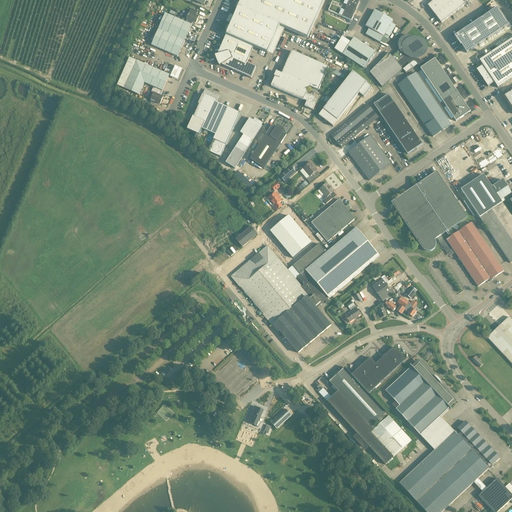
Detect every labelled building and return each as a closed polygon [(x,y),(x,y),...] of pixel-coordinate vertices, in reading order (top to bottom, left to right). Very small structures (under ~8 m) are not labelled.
[(246,63),(254,47),(267,53),(279,26),(308,38),(324,0),(241,0),(234,17),(229,15),(226,22),(231,24),(225,38),(222,44),(217,55),(221,65),(237,72),(251,78),(256,67),(246,63)] [(353,0),(332,0),(328,12),(351,21),(360,3),(353,0)] [(435,0),(428,6),(441,23),(465,5),(461,0),(435,0)] [(497,8),(454,37),(461,47),(461,46),(466,53),(508,25),(497,8)] [(196,16),(197,12),(191,9),(186,20),(187,20),(186,23),(174,18),(176,13),(171,11),(169,15),(165,14),(154,38),(152,37),(151,40),(153,41),(151,46),(177,57),(191,25),(193,23),(195,24),(198,17),(196,16)] [(380,43),(383,37),(385,35),(389,37),(396,26),(391,23),(393,21),(387,17),(386,16),(386,15),(385,15),(385,14),(384,14),(383,14),(383,13),(382,14),(381,14),(375,10),(365,27),(369,29),(366,35),(380,43)] [(389,53),(369,73),(382,88),(403,70),(406,73),(417,64),(421,61),(416,58),(418,57),(420,56),(422,54),(423,51),(423,49),(423,46),(422,44),(420,42),(418,40),(412,37),(409,36),(406,36),(404,37),(402,38),(400,40),(398,43),(398,45),(398,48),(399,50),(392,57),(389,54),(389,53)] [(343,55),(350,43),(342,38),(334,49),(343,55)] [(364,69),(375,52),(354,38),(350,43),(343,55),(364,69)] [(488,87),(494,83),(498,88),(511,78),(511,38),(479,60),(483,66),(476,70),(488,87)] [(282,74),(276,72),(274,77),(275,77),(271,86),(303,101),(303,100),(307,102),(305,107),(313,110),(318,99),(306,94),(309,87),(319,91),(329,68),(292,51),(282,74)] [(173,72),(172,72),(166,69),(164,73),(136,61),(129,58),(117,86),(124,89),(139,95),(144,83),(154,87),(151,93),(154,94),(151,101),(155,102),(160,104),(163,97),(160,96),(169,75),(170,76),(171,76),(173,72)] [(421,61),(417,64),(431,85),(443,102),(457,92),(446,76),(435,59),(427,64),(421,61)] [(169,78),(177,81),(182,69),(174,66),(169,78)] [(333,69),(331,73),(343,78),(344,74),(333,69)] [(324,102),(328,104),(319,116),(333,127),(359,93),(364,97),(372,87),(366,83),(367,83),(353,72),(332,99),(326,97),(324,102)] [(451,125),(426,88),(416,73),(398,85),(408,100),(433,137),(451,125)] [(511,89),(502,96),(511,110),(511,89)] [(457,92),(443,102),(456,122),(471,112),(457,92)] [(193,117),(187,129),(199,135),(202,129),(215,135),(213,140),(214,140),(208,152),(220,157),(240,114),(240,113),(214,102),(215,100),(203,94),(198,104),(199,105),(195,114),(194,117),(193,116),(193,117)] [(389,95),(374,105),(407,155),(422,145),(389,95)] [(344,147),(356,137),(379,118),(374,112),(368,105),(331,136),(334,140),(342,149),(342,148),(344,147)] [(235,148),(226,163),(235,169),(245,154),(253,141),(262,127),(261,126),(262,123),(255,118),(253,121),(250,118),(240,133),(243,135),(235,148)] [(272,126),(249,160),(264,169),(286,136),(282,133),(282,134),(275,130),(276,129),(272,126)] [(361,143),(348,153),(369,181),(391,164),(370,136),(367,138),(361,143)] [(465,145),(460,149),(467,160),(472,156),(465,145)] [(468,162),(456,170),(467,186),(461,190),(477,215),(511,193),(503,181),(492,188),(483,175),(479,178),(468,162)] [(310,183),(315,178),(312,175),(317,171),(311,163),(303,169),(309,177),(306,180),(310,183)] [(284,182),(296,173),(291,167),(280,177),(284,182)] [(239,170),(235,175),(248,190),(253,185),(239,170)] [(416,186),(391,203),(422,249),(424,250),(426,252),(428,252),(430,252),(433,251),(434,249),(435,247),(436,245),(436,242),(435,240),(437,239),(449,257),(455,253),(478,287),(487,281),(488,283),(496,278),(495,277),(504,271),(471,223),(446,240),(453,249),(450,251),(441,236),(468,218),(437,172),(416,186)] [(281,187),(277,181),(271,186),(275,192),(281,187)] [(326,204),(332,199),(329,195),(334,192),(327,184),(319,190),(326,198),(323,200),(326,204)] [(279,197),(275,193),(268,199),(272,204),(273,204),(275,207),(273,208),(276,211),(282,206),(280,203),(282,201),(278,198),(279,197)] [(510,263),(511,262),(511,217),(502,203),(506,200),(504,198),(478,215),(510,263)] [(355,219),(349,211),(351,210),(347,206),(346,208),(339,200),(311,223),(328,243),(355,219)] [(288,216),(270,231),(293,259),(311,243),(288,216)] [(319,244),(293,266),(300,275),(297,277),(304,285),(302,287),(309,296),(307,297),(317,309),(325,301),(328,299),(329,299),(341,288),(379,256),(371,246),(356,228),(326,253),(319,244)] [(242,248),(250,241),(243,233),(236,240),(242,248)] [(267,246),(231,277),(240,288),(241,288),(263,314),(263,315),(265,318),(302,287),(267,246)] [(389,297),(390,298),(393,296),(392,295),(394,293),(392,290),(390,291),(382,280),(381,278),(371,284),(373,286),(372,287),(374,288),(383,301),(385,300),(386,302),(390,299),(389,297)] [(302,287),(265,318),(272,326),(273,327),(278,333),(280,331),(299,353),(331,326),(317,309),(307,297),(309,296),(302,287)] [(406,295),(411,299),(417,292),(411,288),(406,295)] [(413,310),(417,304),(413,301),(410,304),(401,297),(397,304),(400,305),(396,311),(401,315),(404,310),(408,313),(407,314),(413,318),(417,312),(413,310)] [(389,303),(387,302),(384,305),(392,312),(396,308),(389,302),(389,303)] [(361,315),(356,308),(345,316),(349,323),(361,315)] [(384,309),(381,309),(381,308),(377,309),(378,311),(377,311),(379,315),(376,316),(375,314),(371,316),(373,321),(387,316),(386,314),(387,313),(385,308),(384,309)] [(511,320),(509,317),(487,338),(511,364),(511,320)] [(355,372),(351,375),(368,394),(406,360),(397,350),(394,348),(386,355),(384,354),(382,355),(381,354),(380,354),(383,358),(376,364),(370,358),(363,364),(360,368),(355,372)] [(480,368),(483,364),(479,360),(475,357),(472,360),(480,368)] [(441,384),(440,382),(439,379),(437,378),(434,377),(436,379),(434,380),(419,364),(413,369),(411,366),(408,370),(385,391),(399,406),(396,409),(420,435),(440,417),(449,408),(451,409),(448,405),(453,400),(438,384),(439,382),(441,384)] [(339,392),(328,402),(331,406),(382,461),(385,465),(393,457),(411,441),(389,416),(377,427),(374,424),(377,422),(379,424),(383,419),(381,417),(386,413),(368,394),(351,375),(345,369),(330,382),(339,392)] [(263,410),(255,407),(248,423),(257,426),(263,410)] [(286,410),(271,423),(277,430),(292,416),(286,410)] [(500,459),(465,422),(458,429),(461,432),(457,435),(440,417),(420,435),(434,451),(399,483),(426,511),(442,511),(489,469),(486,466),(489,462),(492,466),(500,459)] [(511,495),(497,479),(479,496),(493,511),(497,511),(510,500),(511,502),(511,495)]
